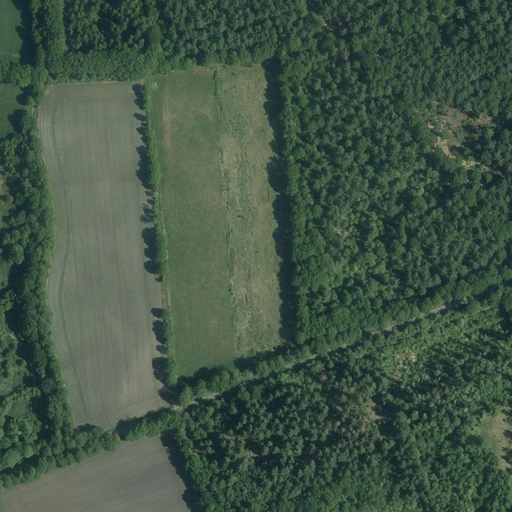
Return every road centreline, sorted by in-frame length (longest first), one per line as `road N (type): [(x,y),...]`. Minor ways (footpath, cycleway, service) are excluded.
road 1 (tertiary): [(0,477),(511,282)]
road 2 (track): [(178,410),(146,75)]
